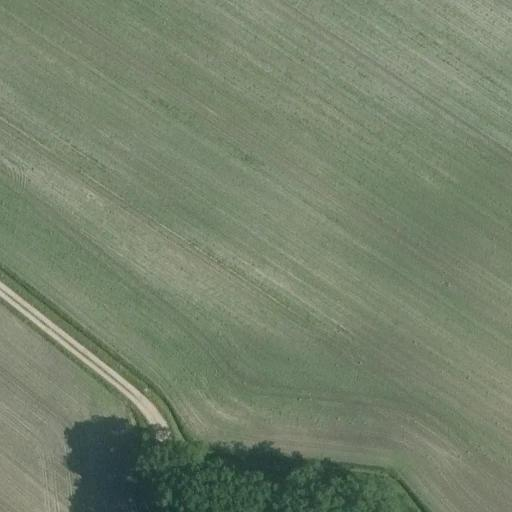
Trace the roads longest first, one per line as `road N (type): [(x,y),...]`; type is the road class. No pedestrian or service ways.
road 1 (track): [(0,288),(159,422),(174,511)]
road 2 (track): [(159,452),(364,482)]
